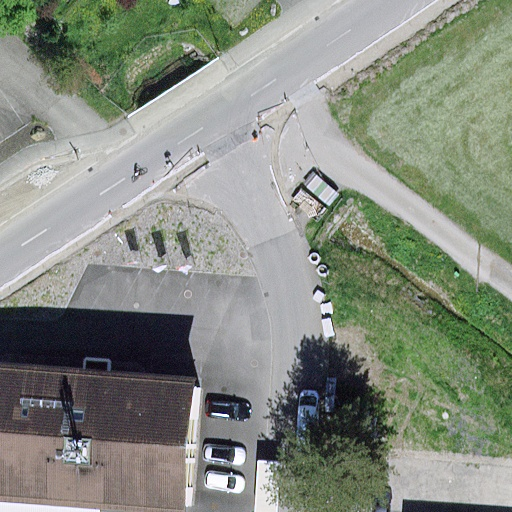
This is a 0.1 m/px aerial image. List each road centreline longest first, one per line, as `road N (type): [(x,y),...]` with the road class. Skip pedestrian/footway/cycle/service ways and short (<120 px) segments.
road 1 (residential): [(206,127),(261,197),(299,297),(305,383),(294,511)]
road 2 (track): [(267,86),(511,282)]
road 3 (tertiary): [(0,260),(206,127)]
road 4 (tertiary): [(206,127),(392,0)]
